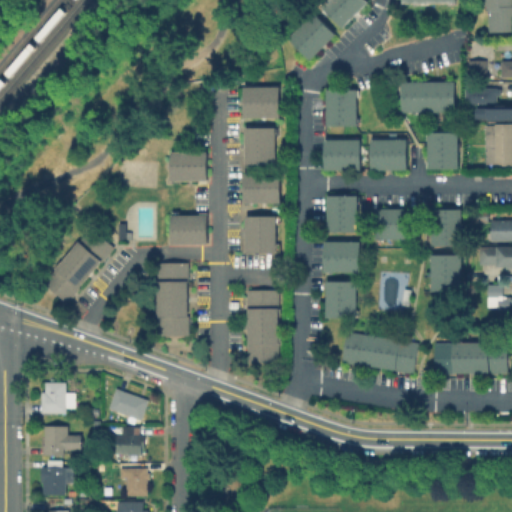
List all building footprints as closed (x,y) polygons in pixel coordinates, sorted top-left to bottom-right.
[(367,0),(322,0),(319,4),(341,26),(367,0)] [(511,0),(487,0),(487,29),(511,29),(511,0)] [(335,31),(313,9),(286,36),(308,58),(335,31)] [(487,59),(488,77),(471,77),(471,59),(487,59)] [(511,59),(511,75),(502,75),(502,59),(511,59)] [(454,110),(454,78),(399,78),(399,110),(454,110)] [(278,83),(241,83),(241,115),(278,115),(278,83)] [(503,87),(502,94),(499,93),(498,103),(467,102),(467,85),(499,86),(499,87),(503,87)] [(355,123),(355,86),(325,86),(325,123),(355,123)] [(243,162),(273,162),(273,124),(243,124),(243,162)] [(511,165),(490,165),(490,127),(511,127),(511,165)] [(456,166),(456,129),(426,129),(426,166),(456,166)] [(322,167),(358,167),(358,136),(322,136),(322,167)] [(405,167),(405,136),(368,136),(368,167),(405,167)] [(205,178),(205,149),(168,149),(168,178),(205,178)] [(242,200),(278,200),(278,171),(242,171),(242,200)] [(325,230),(356,230),(356,192),(325,192),(325,230)] [(407,237),(407,205),(374,205),(374,237),(407,237)] [(429,206),(429,244),(460,244),(460,206),(429,206)] [(489,211),(490,220),(476,221),(476,211),(489,211)] [(207,242),(207,212),(168,212),(168,242),(207,242)] [(275,249),(275,212),(243,212),(243,249),(275,249)] [(511,219),(511,239),(493,240),(492,219),(511,219)] [(113,244),(87,223),(41,281),(67,302),(113,244)] [(358,238),(322,238),(322,270),(358,270),(358,238)] [(511,263),(482,263),(482,245),(511,245),(511,263)] [(429,252),(429,289),(460,289),(460,252),(429,252)] [(187,260),(154,260),(154,334),(187,334),(187,260)] [(324,315),(355,315),(355,278),(324,278),(324,315)] [(511,321),(509,321),(509,310),(498,310),(498,305),(488,305),(488,283),(503,283),(503,296),(511,296),(511,321)] [(277,286),(245,286),(245,362),(277,362),(277,286)] [(417,338),(344,329),(340,361),(412,370),(417,338)] [(432,371),(506,371),(506,339),(432,339),(432,371)] [(67,381),(67,391),(77,391),(76,406),(67,406),(67,412),(43,411),(43,391),(46,391),(46,381),(67,381)] [(118,387),(139,395),(140,392),(145,394),(144,396),(150,398),(143,419),(142,418),(140,423),(127,422),(130,414),(111,407),(118,387)] [(82,433),(83,448),(64,448),(64,454),(43,454),(43,444),(45,444),(45,424),(69,425),(69,433),(82,433)] [(141,425),(141,433),(143,433),(143,454),(127,453),(128,433),(123,433),(124,424),(141,425)] [(63,459),(63,465),(66,465),(66,466),(74,466),(75,482),(66,482),(66,493),(44,493),(44,481),(42,481),(42,465),(48,465),(49,459),(63,459)] [(149,466),(149,493),(128,494),(127,476),(122,476),(122,467),(149,466)] [(61,500),(62,508),(69,508),(69,511),(50,511),(50,509),(51,509),(52,500),(61,500)] [(145,500),(145,509),(149,508),(149,511),(119,511),(119,500),(145,500)]
